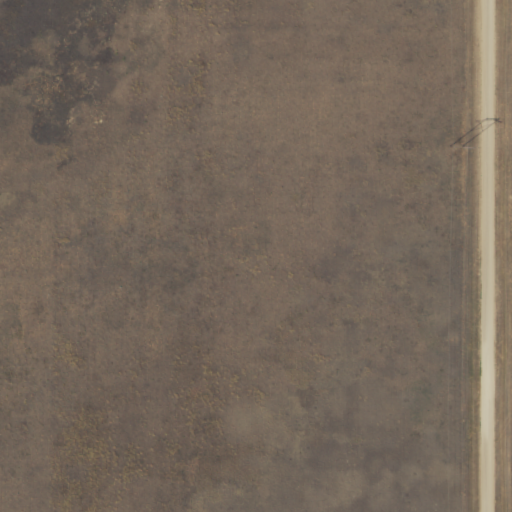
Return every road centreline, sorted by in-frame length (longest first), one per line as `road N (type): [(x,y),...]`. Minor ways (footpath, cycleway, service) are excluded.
road 1 (residential): [(507,511),(508,0)]
road 2 (residential): [(115,0),(27,86),(0,96)]
